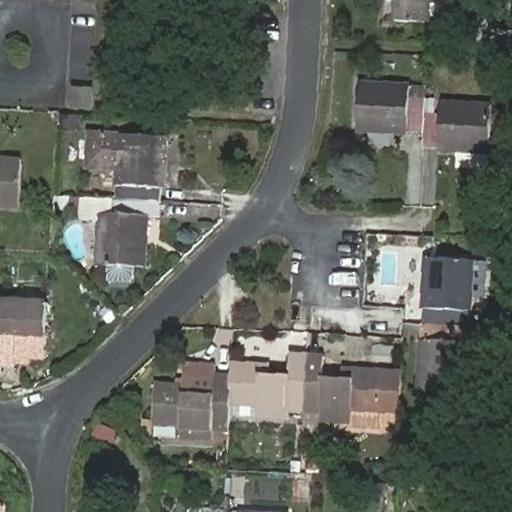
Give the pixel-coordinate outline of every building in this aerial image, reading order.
[(397,0),(396,21),(451,24),(451,0),(397,0)] [(480,45),(500,46),(501,26),(481,25),(480,45)] [(389,133),(408,134),(408,132),(423,133),(424,115),(425,100),(409,99),(410,89),(410,87),(360,84),(357,131),(378,133),(378,127),(389,128),(389,133)] [(92,88),(73,87),(72,107),(92,107),(92,88)] [(425,100),(426,90),(410,89),(409,99),(425,100)] [(438,149),(456,150),(455,168),(488,170),(491,106),(441,103),(440,115),(424,115),(423,133),(423,146),(438,147),(438,149)] [(160,202),(161,187),(163,187),(165,169),(159,168),(160,157),(165,158),(166,137),(89,132),(88,147),(104,165),(117,166),(115,199),(160,202)] [(0,204),(19,205),(21,160),(0,159),(0,165),(0,164),(0,204)] [(55,196),(54,211),(72,212),(73,197),(55,196)] [(148,216),(160,217),(160,202),(115,199),(96,198),(83,197),(82,212),(101,213),(98,264),(145,266),(146,246),(140,245),(141,234),(147,235),(148,216)] [(424,289),(423,308),(425,308),(425,324),(470,327),(471,292),(485,292),(487,262),(426,258),(425,278),(430,279),(430,290),(424,289)] [(331,271),(329,285),(339,286),(336,305),(355,307),(359,274),(331,271)] [(4,300),(2,333),(0,364),(14,365),(16,334),(46,336),(48,302),(4,300)] [(425,324),(424,339),(422,339),(421,357),(426,358),(425,369),(420,368),(419,391),(465,393),(468,344),(500,345),(501,329),(470,327),(425,324)] [(231,376),(230,404),(257,405),(257,416),(289,418),(289,409),(305,410),(307,355),(292,354),(291,378),(259,376),(259,364),(232,363),(231,376)] [(305,410),(320,410),(319,419),(352,421),(351,427),(379,428),(380,409),(382,371),(354,370),(354,379),(321,377),(322,356),(307,355),(305,410)] [(216,363),(183,361),(182,386),(154,384),(153,424),(180,425),(180,437),(212,439),(213,430),(229,431),(230,404),(231,376),(215,375),(216,363)] [(400,410),(402,372),(382,371),(380,409),(400,410)] [(97,424),(93,436),(112,442),(116,430),(97,424)] [(485,469),(452,468),(451,481),(484,482),(485,469)] [(311,481),(296,480),(295,499),(310,500),(311,481)]
